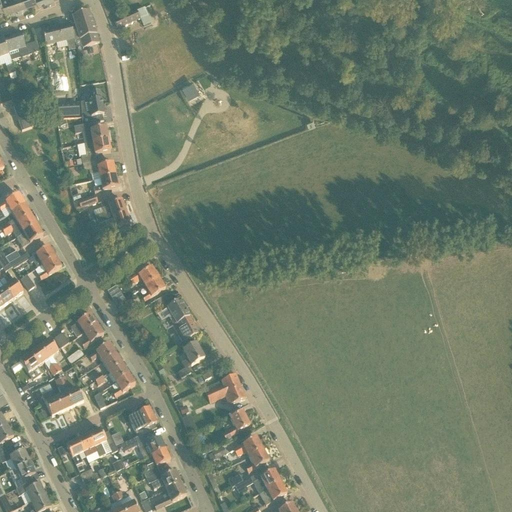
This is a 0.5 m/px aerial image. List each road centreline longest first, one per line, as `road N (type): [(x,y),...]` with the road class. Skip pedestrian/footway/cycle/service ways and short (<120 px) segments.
road 1 (residential): [(320,511),(154,239)]
road 2 (residential): [(154,239),(92,0)]
road 3 (residential): [(87,287),(22,177)]
road 4 (residential): [(40,447),(155,393)]
road 5 (residential): [(207,508),(155,393)]
road 6 (residential): [(155,393),(87,287)]
